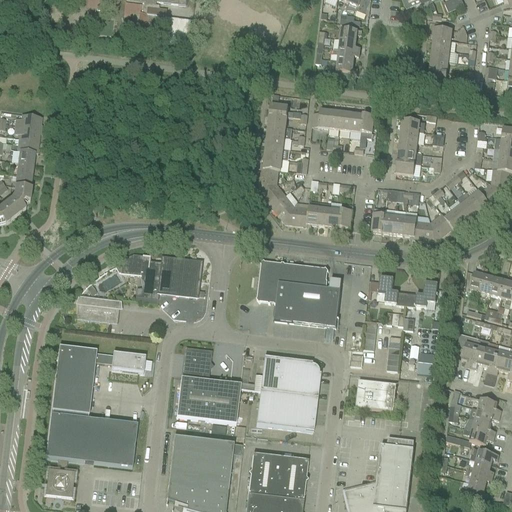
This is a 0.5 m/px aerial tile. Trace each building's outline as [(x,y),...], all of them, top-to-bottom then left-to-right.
[(178,7),(178,0),(186,1),(185,0),(88,0),(86,18),(94,19),(95,12),(102,13),(103,6),(110,6),(110,10),(117,11),(119,0),(126,1),(123,19),(131,20),(129,31),(148,33),(149,26),(160,27),(161,20),(165,21),(166,13),(158,12),(158,8),(155,8),(155,5),(178,7)] [(366,13),(371,4),(362,0),(350,0),(348,6),(347,7),(347,14),(356,15),(356,14),(364,17),(366,13)] [(419,2),(418,0),(400,0),(401,0),(404,8),(406,13),(411,10),(408,3),(413,1),(416,8),(421,6),(419,2)] [(463,8),(460,0),(444,7),(448,15),(463,8)] [(511,8),(511,0),(501,0),(504,6),(508,4),(510,10),(511,8)] [(451,45),(452,34),(448,33),(449,27),(435,26),(433,43),(451,45)] [(361,39),(362,34),(341,32),(340,43),(356,45),(357,39),(361,39)] [(355,51),(356,45),(340,43),(338,53),(359,56),(360,51),(355,51)] [(457,46),(451,45),(433,43),(432,53),(454,56),(456,46),(457,46)] [(353,66),(354,60),(359,61),(359,56),(338,53),(334,53),(333,58),(338,58),(337,64),(353,66)] [(456,56),(454,56),(432,53),(430,64),(448,66),(455,67),(456,56)] [(352,72),(353,66),(337,64),(336,75),(356,78),(357,73),(352,72)] [(447,77),(448,66),(430,64),(429,75),(447,77)] [(497,72),(486,70),(485,81),(491,82),(496,82),(497,72)] [(445,88),(447,77),(429,75),(428,86),(438,87),(445,88)] [(493,96),(494,86),(490,86),(491,82),(485,81),(483,95),(493,96)] [(511,84),(508,84),(507,94),(503,94),(502,100),(511,101),(511,84)] [(287,115),(288,110),(270,107),(269,118),(287,121),(293,122),(293,116),(287,115)] [(329,132),(331,114),(320,113),(319,117),(313,116),(312,130),(329,132)] [(339,133),(342,116),(331,114),(329,132),(339,133)] [(361,136),(363,118),(363,116),(356,115),(356,117),(352,117),(350,135),(361,136)] [(350,135),(352,117),(342,116),(339,133),(350,135)] [(403,117),(401,134),(418,136),(420,125),(416,124),(416,119),(403,117)] [(40,133),(41,121),(21,118),(21,123),(15,122),(14,129),(40,133)] [(285,131),(287,121),(269,118),(268,129),(285,131)] [(371,143),(374,120),(363,118),(361,136),(360,142),(371,143)] [(38,145),(40,133),(14,129),(14,137),(19,138),(18,142),(38,145)] [(284,142),(285,131),(268,129),(266,140),(284,142)] [(511,132),(503,131),(501,141),(501,142),(511,143),(511,132)] [(417,147),(418,136),(401,134),(399,145),(417,147)] [(443,150),(444,139),(434,138),(432,149),(437,149),(443,150)] [(283,153),(284,142),(266,140),(265,151),(283,153)] [(37,157),(38,145),(18,142),(17,154),(19,155),(19,154),(35,156),(34,157),(37,157)] [(511,154),(511,143),(501,142),(500,153),(511,154)] [(416,158),(417,147),(399,145),(398,155),(416,158)] [(282,163),(283,153),(265,151),(264,161),(282,163)] [(511,165),(511,154),(500,153),(499,164),(511,165)] [(33,168),(34,157),(35,156),(19,154),(19,155),(18,166),(33,168)] [(422,158),(416,158),(398,155),(397,166),(415,168),(420,169),(422,158)] [(280,175),(282,163),(264,161),(263,172),(278,174),(280,175)] [(511,176),(511,165),(499,164),(498,174),(497,174),(510,176),(511,176)] [(32,180),(33,168),(18,166),(16,178),(32,180)] [(413,179),(414,169),(415,168),(397,166),(395,177),(413,179)] [(276,188),(278,174),(263,172),(260,171),(258,193),(276,188)] [(508,197),(510,176),(497,174),(498,174),(493,173),(491,188),(508,197)] [(30,192),(32,180),(16,178),(15,190),(30,192)] [(285,199),(276,188),(258,193),(271,210),(285,199)] [(491,211),(508,197),(491,188),(480,197),(489,209),(491,211)] [(31,192),(30,192),(15,190),(14,198),(12,197),(9,201),(11,202),(0,210),(0,223),(2,223),(5,228),(25,213),(22,208),(24,204),(30,205),(31,192)] [(489,209),(480,197),(479,195),(470,202),(481,216),(489,209)] [(481,216),(470,202),(466,197),(458,204),(461,208),(472,222),(481,216)] [(285,227),(294,210),(285,199),(271,210),(285,227)] [(341,214),(339,232),(350,233),(353,209),(352,209),(342,208),(341,214)] [(461,208),(453,215),(464,229),(472,222),(461,208)] [(307,228),(309,210),(308,212),(294,211),(294,210),(285,227),(307,230),(307,228)] [(317,229),(320,211),(309,210),(307,228),(317,229)] [(330,213),(320,211),(317,229),(328,230),(330,213)] [(339,232),(341,214),(330,213),(328,230),(339,232)] [(453,232),(452,232),(455,236),(464,229),(453,215),(445,222),(453,232)] [(382,237),(384,219),(373,218),(371,235),(382,237)] [(435,245),(452,232),(453,232),(445,222),(442,218),(430,227),(435,245)] [(393,238),(395,220),(384,219),(382,237),(393,238)] [(403,239),(405,221),(395,220),(393,238),(403,239)] [(414,241),(416,225),(416,223),(405,221),(403,239),(414,240),(414,241)] [(435,245),(430,227),(416,225),(414,241),(414,240),(413,243),(435,245)] [(123,267),(122,276),(142,278),(142,280),(141,280),(143,292),(142,305),(157,307),(158,296),(161,296),(164,296),(166,296),(169,296),(172,297),(175,298),(196,301),(199,279),(200,278),(200,276),(201,275),(201,274),(200,272),(200,271),(201,266),(181,263),(181,265),(179,263),(177,262),(175,262),(173,261),(170,262),(168,262),(166,263),(166,262),(162,261),(161,266),(149,265),(149,260),(141,259),(123,267)] [(274,324),(336,331),(341,284),(330,282),(328,292),(326,292),(327,284),(325,284),(326,277),(328,275),(325,271),(323,273),(266,266),(264,264),(260,267),(262,269),(258,300),(256,302),(259,306),(261,304),(268,305),(268,307),(276,308),(274,324)] [(485,279),(486,275),(480,274),(479,277),(474,276),(469,293),(480,296),(485,279)] [(495,282),(496,278),(491,277),(490,280),(485,279),(480,296),(490,299),(495,282)] [(369,285),(368,294),(375,295),(375,297),(378,297),(378,298),(377,298),(376,304),(384,305),(384,306),(396,307),(396,309),(404,310),(406,297),(398,296),(398,295),(392,294),(393,281),(387,281),(386,280),(381,280),(380,280),(379,285),(369,285)] [(506,284),(507,281),(501,280),(500,283),(495,282),(490,299),(501,301),(506,284)] [(511,301),(511,282),(511,286),(506,284),(501,301),(506,303),(505,308),(509,310),(511,304),(511,301)] [(427,306),(435,307),(437,287),(436,287),(431,285),(430,286),(424,285),(423,298),(416,297),(416,299),(406,297),(404,310),(415,311),(415,310),(426,311),(427,306)] [(119,305),(119,303),(79,298),(79,300),(77,300),(77,301),(81,301),(80,306),(78,306),(77,320),(77,322),(116,327),(116,325),(117,325),(119,311),(116,311),(117,306),(121,306),(121,305),(119,305)] [(403,330),(404,322),(405,318),(387,316),(385,328),(403,330)] [(412,335),(413,323),(404,322),(403,330),(403,334),(412,335)] [(362,353),(373,354),(377,325),(365,324),(362,353)] [(459,341),(457,358),(462,359),(461,364),(467,365),(466,370),(471,372),(477,350),(476,349),(477,343),(468,341),(467,343),(459,341)] [(154,351),(155,343),(140,343),(140,351),(154,351)] [(483,369),(489,346),(477,343),(476,349),(477,350),(471,372),(476,373),(477,368),(483,369)] [(492,377),(499,349),(489,346),(483,369),(488,371),(486,376),(492,377)] [(503,375),(508,358),(509,352),(499,349),(492,377),(497,379),(498,374),(503,375)] [(131,471),(137,428),(87,422),(88,418),(95,366),(111,368),(111,372),(121,373),(121,374),(138,376),(143,376),(144,363),(145,363),(144,362),(145,360),(112,356),(112,359),(96,357),(96,354),(58,350),(58,352),(57,352),(57,353),(58,353),(51,414),(52,414),(51,418),(50,417),(48,437),(48,441),(47,441),(45,461),(58,463),(56,475),(48,474),(45,500),(71,503),(74,477),(65,476),(67,464),(131,471)] [(180,381),(176,421),(235,428),(239,393),(240,388),(208,384),(212,355),(185,351),(182,381),(180,381)] [(397,375),(399,352),(389,351),(386,374),(397,375)] [(361,370),(362,354),(351,353),(350,369),(361,370)] [(419,357),(417,377),(433,379),(435,359),(419,357)] [(511,382),(511,359),(508,358),(503,375),(509,376),(507,382),(511,382)] [(240,388),(239,393),(259,395),(255,428),(303,434),(313,435),(307,434),(308,425),(314,426),(315,415),(316,411),(317,401),(320,378),(318,377),(318,375),(317,372),(316,370),(314,369),(311,368),(309,368),(309,367),(304,366),(304,367),(297,367),(297,365),(288,364),(284,363),(273,362),(264,361),(263,361),(261,379),(255,378),(254,388),(240,386),(240,388)] [(396,388),(358,384),(355,411),(393,415),(396,388)] [(456,407),(460,395),(454,394),(450,406),(456,407)] [(496,412),(497,407),(493,405),(493,406),(480,402),(478,413),(500,419),(501,414),(496,412)] [(498,424),(500,419),(478,413),(471,411),(469,422),(492,428),(493,423),(498,424)] [(490,433),(492,428),(469,422),(464,430),(464,432),(494,440),(495,435),(490,433)] [(493,445),(494,440),(464,432),(462,438),(470,439),(469,444),(471,445),(486,449),(487,444),(493,445)] [(457,448),(459,442),(446,438),(445,444),(457,448)] [(225,511),(232,459),(240,460),(241,449),(183,442),(173,441),(166,504),(175,506),(174,508),(173,507),(172,508),(182,511),(181,511),(225,511)] [(406,511),(413,452),(414,444),(388,441),(387,449),(380,449),(376,487),(344,495),(348,511),(406,511)] [(469,451),(471,445),(469,444),(459,442),(457,448),(469,451)] [(497,464),(498,459),(472,452),(471,457),(469,463),(475,465),(491,469),(492,463),(497,464)] [(303,503),(308,464),(252,458),(247,497),(249,497),(249,499),(247,499),(245,511),(301,511),(303,505),(301,505),(301,503),(303,503)] [(489,475),(491,469),(475,465),(474,471),(467,469),(466,474),(492,481),(494,476),(489,475)] [(491,486),(492,481),(466,474),(465,479),(471,481),(469,487),(485,491),(486,485),(491,486)] [(483,497),(485,491),(469,487),(468,493),(461,491),(460,496),(486,503),(488,498),(483,497)] [(510,504),(511,496),(506,495),(502,508),(509,509),(510,504)]
